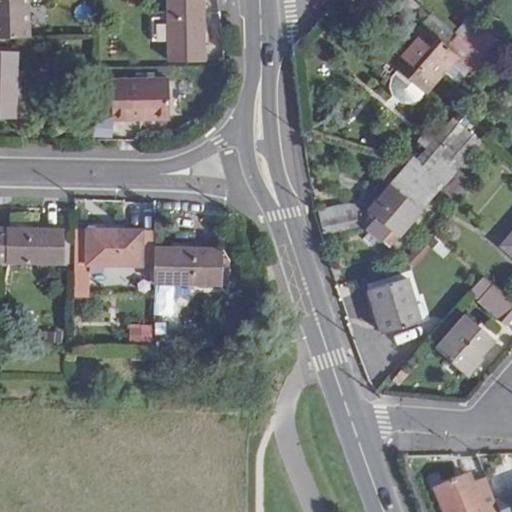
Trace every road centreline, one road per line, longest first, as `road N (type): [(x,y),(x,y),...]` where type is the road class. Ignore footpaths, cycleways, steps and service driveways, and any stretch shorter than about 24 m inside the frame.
road 1 (secondary): [(272,200),(349,414)]
road 2 (residential): [(0,170),(151,174)]
road 3 (residential): [(349,414),(478,424)]
road 4 (residential): [(151,174),(272,200)]
